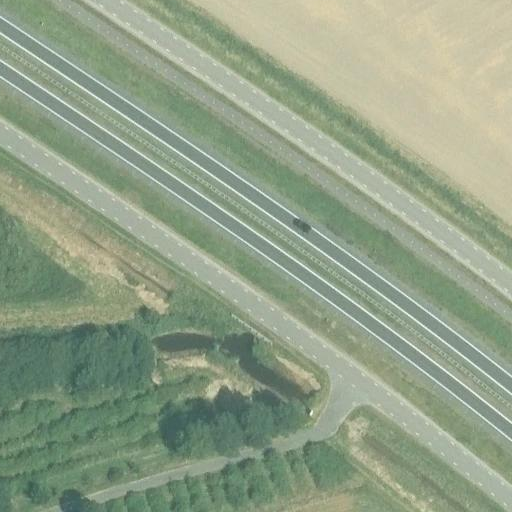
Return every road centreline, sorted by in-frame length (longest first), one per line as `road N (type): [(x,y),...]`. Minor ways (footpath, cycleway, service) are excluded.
road 1 (unclassified): [(0,133),(389,401),(511,504)]
road 2 (trunk): [(0,76),(511,439)]
road 3 (trunk): [(511,385),(448,332),(0,25)]
road 4 (tertiary): [(98,0),(511,287)]
